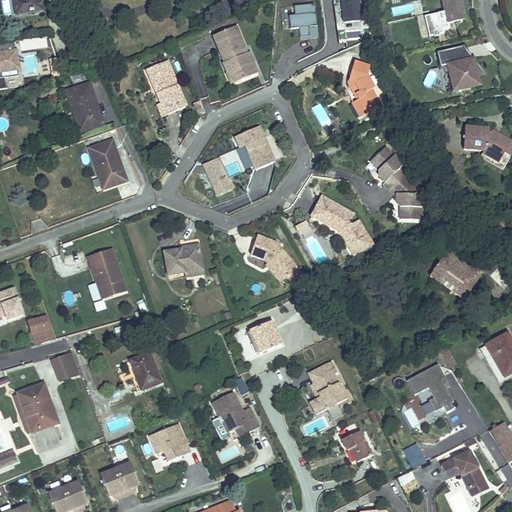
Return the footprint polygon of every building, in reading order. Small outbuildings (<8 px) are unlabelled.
[(42,10),(39,0),(16,0),(15,0),(18,15),(42,10)] [(340,0),(339,0),(336,0),(333,0),(336,24),(345,30),(362,28),(361,21),(344,23),(340,0)] [(358,0),(336,0),(339,0),(340,0),(344,23),(361,21),(358,0)] [(456,10),(453,0),(435,0),(439,14),(418,19),(423,39),(428,38),(428,39),(433,38),(432,36),(437,35),(436,32),(443,31),(442,25),(454,22),(451,11),(456,10)] [(317,26),(314,4),(293,6),(295,15),(288,16),(290,29),(298,28),(300,38),(310,36),(308,27),(317,26)] [(310,36),(300,38),(300,40),(318,38),(317,26),(308,27),(310,36)] [(245,49),(235,27),(212,37),(224,64),(222,64),(227,74),(235,70),(240,81),(257,74),(253,64),(249,65),(245,54),(242,55),(240,51),(245,49)] [(0,47),(1,52),(0,51),(0,71),(9,70),(14,64),(19,63),(17,49),(16,49),(14,40),(0,42),(0,47)] [(463,46),(453,49),(456,63),(473,59),(463,46)] [(245,49),(240,51),(242,55),(245,54),(249,65),(253,64),(254,63),(249,52),(247,53),(245,49)] [(456,63),(453,49),(436,53),(446,94),(480,85),(478,78),(485,73),(477,64),(475,65),(473,59),(456,63)] [(186,106),(167,61),(146,70),(153,88),(156,86),(159,93),(156,94),(161,105),(164,103),(168,114),(186,106)] [(371,66),(355,62),(349,83),(355,93),(357,92),(360,97),(358,98),(353,101),(362,117),(373,110),(375,114),(384,109),(373,89),(375,88),(369,76),(371,66)] [(227,74),(226,74),(231,85),(240,81),(235,70),(227,74)] [(103,124),(90,83),(88,84),(67,91),(81,131),(103,124)] [(168,114),(164,103),(161,105),(157,106),(161,117),(168,114)] [(320,104),(311,110),(319,123),(328,118),(320,104)] [(511,143),(490,129),(466,126),(463,149),(483,151),(499,161),(504,153),(511,143)] [(277,170),(266,145),(263,146),(258,137),(238,145),(243,156),(248,154),(251,160),(259,178),(277,170)] [(127,181),(113,141),(104,144),(90,149),(104,189),(127,181)] [(411,185),(395,166),(399,162),(386,147),(370,160),(378,170),(377,175),(383,182),(386,186),(388,189),(394,195),(393,204),(398,207),(399,219),(420,217),(417,192),(412,193),(411,185)] [(499,161),(483,151),(481,153),(498,164),(499,161)] [(353,218),(320,201),(310,221),(337,235),(339,232),(341,233),(343,237),(340,239),(348,252),(357,245),(362,253),(372,247),(357,224),(349,229),(347,225),(353,218)] [(500,233),(495,218),(489,220),(489,221),(493,235),(500,233)] [(306,222),(294,227),(298,236),(310,231),(306,222)] [(284,277),(295,268),(275,243),(256,236),(249,255),(269,262),(282,279),(284,277)] [(199,243),(185,246),(186,250),(182,250),(182,248),(164,251),(168,275),(185,272),(203,268),(199,243)] [(362,253),(357,245),(348,252),(353,259),(362,253)] [(481,276),(485,269),(451,245),(444,254),(444,256),(440,262),(441,270),(433,271),(430,277),(432,279),(434,276),(438,279),(437,282),(439,283),(441,281),(448,280),(455,285),(456,295),(458,293),(461,296),(460,298),(464,300),(476,283),(475,277),(481,276)] [(125,291),(112,250),(89,258),(103,298),(125,291)] [(277,282),(282,279),(269,262),(264,264),(277,282)] [(295,268),(284,277),(288,284),(300,275),(295,268)] [(456,295),(455,285),(448,280),(441,281),(439,283),(454,294),(456,295)] [(7,320),(22,314),(12,289),(0,293),(0,316),(5,315),(7,320)] [(318,311),(310,292),(295,299),(303,318),(318,311)] [(52,341),(46,318),(28,322),(31,333),(33,333),(36,341),(41,340),(42,343),(42,344),(52,341)] [(282,344),(272,321),(249,331),(258,354),(282,344)] [(511,373),(511,342),(507,334),(486,346),(479,350),(498,382),(505,378),(511,373)] [(80,373),(72,353),(52,361),(60,381),(80,373)] [(161,382),(150,353),(130,361),(135,372),(130,373),(138,392),(144,389),(161,382)] [(347,399),(334,374),(337,372),(332,361),(309,373),(314,383),(320,396),(321,396),(316,398),(311,401),(317,415),(328,409),(337,404),(347,399)] [(434,400),(429,403),(435,413),(444,409),(447,414),(454,410),(451,405),(454,403),(446,389),(444,386),(448,384),(438,366),(407,383),(415,397),(428,390),(434,400)] [(320,396),(314,383),(310,385),(316,398),(321,396),(320,396)] [(57,423),(43,385),(19,394),(20,395),(25,410),(28,409),(32,420),(28,421),(32,432),(57,423)] [(232,393),(211,403),(219,419),(217,419),(218,423),(220,422),(226,434),(234,430),(238,428),(242,436),(258,429),(249,409),(241,412),(232,393)] [(32,432),(28,421),(32,420),(28,409),(25,410),(20,395),(19,396),(15,397),(14,397),(28,434),(29,434),(32,432)] [(328,409),(334,419),(343,415),(337,404),(328,409)] [(511,460),(511,437),(504,423),(489,432),(508,463),(511,460)] [(150,438),(157,457),(165,454),(169,463),(184,457),(177,442),(184,439),(179,426),(150,438)] [(372,456),(360,432),(341,441),(347,452),(350,450),(357,463),(372,456)] [(248,456),(265,443),(258,434),(241,447),(248,456)] [(184,439),(177,442),(184,457),(191,454),(184,439)] [(415,460),(409,446),(401,449),(408,464),(415,460)] [(475,459),(470,450),(442,465),(449,478),(461,471),(470,488),(486,479),(477,463),(475,459)] [(0,467),(16,461),(12,452),(0,457),(0,467)] [(159,461),(152,464),(156,476),(164,473),(159,461)] [(132,470),(126,467),(116,471),(127,499),(135,495),(133,490),(138,488),(140,487),(132,470)] [(105,476),(103,482),(110,500),(111,499),(117,497),(119,502),(127,499),(116,471),(105,476)] [(490,486),(486,479),(470,488),(473,494),(490,486)] [(80,488),(74,486),(64,490),(72,511),(82,511),(81,509),(86,507),(88,506),(80,488)] [(53,494),(51,501),(55,511),(72,511),(64,490),(53,494)] [(234,511),(230,502),(205,511),(234,511)]
